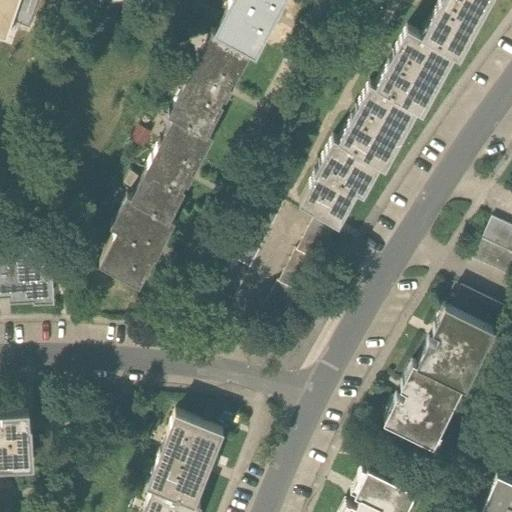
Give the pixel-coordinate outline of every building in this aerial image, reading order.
[(0,0),(0,35),(8,38),(16,12),(19,0),(0,0)] [(228,0),(210,35),(247,54),(267,17),(276,0),(228,0)] [(438,0),(419,35),(452,53),(458,56),(490,0),(438,0)] [(419,111),(452,53),(419,35),(405,27),(389,56),(372,84),(415,108),(419,111)] [(171,116),(204,134),(225,94),(247,54),(210,35),(167,114),(171,116)] [(415,108),(372,84),(365,80),(348,109),(332,137),(376,163),(382,166),(415,108)] [(171,116),(127,197),(164,216),(186,176),(208,136),(204,134),(171,116)] [(342,223),(376,163),(332,137),(315,168),(298,198),(342,223)] [(259,191),(198,310),(220,322),(282,203),(259,191)] [(164,216),(127,197),(110,228),(93,255),(136,280),(153,250),(169,219),(164,216)] [(511,219),(496,212),(479,245),(511,261),(511,219)] [(330,228),(311,218),(252,327),(271,337),(330,228)] [(5,235),(0,235),(0,282),(12,282),(12,287),(53,286),(53,274),(52,263),(44,263),(44,235),(14,236),(14,243),(5,243),(5,235)] [(457,273),(444,298),(496,324),(508,299),(457,273)] [(426,332),(414,357),(459,380),(462,381),(491,323),(444,299),(431,325),(438,328),(436,332),(434,336),(426,332)] [(431,436),(459,380),(414,357),(409,355),(397,379),(404,383),(402,387),(400,392),(392,388),(380,411),(420,431),(431,436)] [(0,456),(34,454),(32,402),(1,403),(0,403),(0,456)] [(139,477),(145,479),(187,496),(201,459),(215,423),(168,404),(139,477)] [(394,511),(410,481),(397,474),(363,457),(349,484),(354,486),(352,490),(350,494),(345,492),(335,511),(394,511)] [(511,511),(511,471),(492,463),(482,480),(474,496),(505,511),(511,511)] [(131,511),(186,511),(192,498),(187,496),(145,479),(131,511)]
